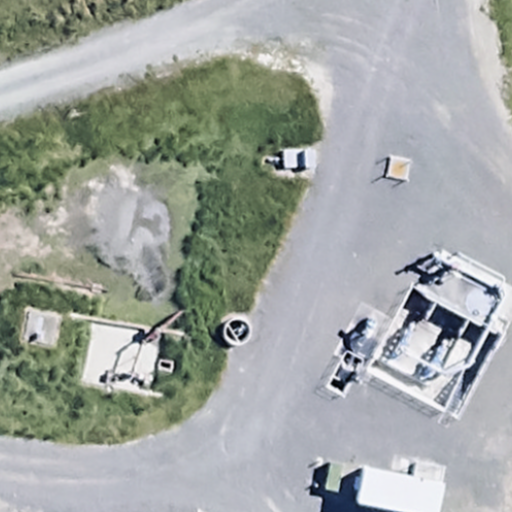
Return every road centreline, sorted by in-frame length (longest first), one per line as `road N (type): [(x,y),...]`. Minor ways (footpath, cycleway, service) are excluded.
road 1 (track): [(316,351),(356,0)]
road 2 (track): [(0,60),(212,0)]
